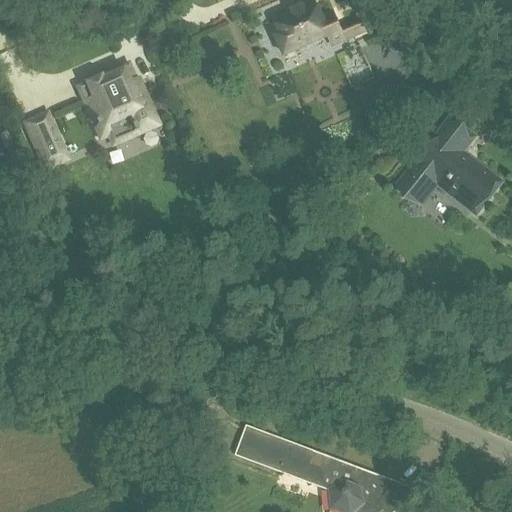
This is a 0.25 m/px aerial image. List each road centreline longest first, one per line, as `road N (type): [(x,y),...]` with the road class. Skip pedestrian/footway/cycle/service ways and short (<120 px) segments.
road 1 (unclassified): [(511,461),(329,375),(205,340),(0,339)]
road 2 (residential): [(511,100),(400,0)]
